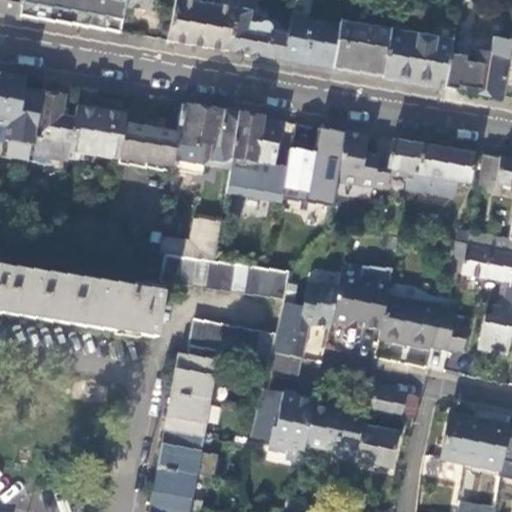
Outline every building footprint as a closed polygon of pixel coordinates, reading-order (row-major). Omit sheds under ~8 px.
[(0,0),(0,12),(17,16),(19,0),(0,0)] [(19,0),(17,16),(67,24),(117,33),(123,5),(123,0),(19,0)] [(123,0),(123,5),(144,10),(145,0),(123,0)] [(175,0),(173,0),(166,41),(190,45),(225,51),(233,9),(175,0)] [(252,14),(254,0),(236,0),(235,10),(233,9),(225,51),(249,55),(281,61),(282,56),(286,36),(246,29),(249,13),(252,14)] [(459,0),(458,9),(477,12),(480,2),(462,0),(459,0)] [(337,29),(289,21),(286,36),(282,56),(331,65),(337,29)] [(380,78),(388,32),(337,25),(337,29),(331,65),(330,69),(357,74),(380,78)] [(452,42),(388,32),(380,78),(404,82),(405,79),(444,86),(450,55),(452,42)] [(461,58),(450,55),(444,86),(443,89),(457,91),(458,87),(465,89),(464,92),(483,95),(500,98),(505,73),(508,58),(463,50),(461,58)] [(22,89),(25,78),(0,73),(0,124),(6,125),(3,141),(34,146),(43,92),(22,89)] [(66,96),(43,92),(34,146),(33,154),(50,157),(66,160),(68,149),(73,118),(62,116),(66,96)] [(195,164),(228,169),(231,157),(237,113),(210,109),(182,104),(178,131),(172,165),(172,170),(194,174),(195,164)] [(75,106),(73,118),(68,149),(117,158),(118,157),(123,122),(124,115),(75,106)] [(261,117),(237,113),(231,157),(271,164),(278,120),(261,117)] [(123,122),(118,157),(172,165),(178,131),(123,122)] [(359,134),(343,131),(335,181),(363,186),(364,182),(373,184),(378,160),(366,158),(367,152),(370,136),(359,134)] [(333,142),(292,135),(286,174),(304,177),(307,162),(323,165),(328,166),(333,142)] [(378,160),(373,184),(389,186),(391,175),(406,178),(415,179),(422,145),(404,141),(394,140),(390,162),(378,160)] [(415,179),(406,178),(405,189),(453,198),(456,181),(469,183),(474,153),(448,149),(422,145),(415,179)] [(50,157),(33,154),(32,160),(49,163),(50,157)] [(495,182),(499,158),(482,155),(476,190),(491,193),(497,183),(495,182)] [(511,159),(499,158),(495,182),(497,183),(511,185),(511,220),(509,237),(511,237),(511,159)] [(303,182),(320,185),(322,171),(323,165),(307,162),(304,177),(303,182)] [(393,204),(388,235),(399,237),(403,204),(393,204)] [(33,220),(22,218),(20,232),(30,234),(33,220)] [(195,218),(192,242),(190,257),(214,261),(220,222),(195,218)] [(469,233),(467,245),(466,248),(487,252),(490,236),(469,233)] [(399,237),(388,235),(386,248),(396,249),(399,237)] [(161,237),(159,253),(165,253),(180,256),(190,257),(192,242),(161,237)] [(276,239),(272,269),(287,271),(289,272),(299,266),(302,243),(276,239)] [(467,245),(451,243),(450,254),(465,256),(466,248),(467,245)] [(474,347),(506,354),(509,337),(511,324),(511,255),(487,252),(466,248),(465,256),(461,272),(504,280),(502,295),(499,295),(499,298),(490,303),(487,315),(481,314),(474,347)] [(180,256),(165,253),(160,279),(176,282),(180,256)] [(465,256),(450,254),(447,271),(461,272),(465,256)] [(272,269),(214,261),(190,257),(180,256),(176,282),(282,297),(283,294),(286,281),(287,271),(272,269)] [(0,312),(155,336),(161,300),(168,301),(171,287),(164,286),(163,291),(0,265),(0,312)] [(359,279),(340,276),(338,281),(330,321),(347,325),(355,317),(365,319),(364,323),(379,326),(386,298),(389,281),(392,268),(362,265),(360,275),(359,279)] [(315,325),(329,328),(330,321),(338,281),(323,278),(321,285),(306,282),(302,302),(282,299),(274,335),(270,351),(301,359),(307,329),(315,325)] [(297,283),(286,281),(283,294),(295,296),(297,283)] [(386,298),(379,326),(377,337),(429,348),(429,344),(446,347),(450,332),(451,323),(453,314),(434,311),(434,308),(386,298)] [(267,361),(270,351),(274,335),(193,320),(188,345),(267,361)] [(450,332),(446,347),(461,351),(466,326),(451,323),(450,332)] [(270,351),(267,361),(299,367),(301,359),(270,351)] [(215,362),(186,357),(179,355),(176,371),(172,392),(207,399),(210,383),(215,362)] [(299,367),(267,361),(266,368),(297,375),(299,367)] [(221,363),(215,362),(210,383),(217,384),(221,363)] [(313,394),(262,385),(256,409),(248,439),(275,444),(274,447),(302,452),(304,444),(313,394)] [(412,417),(416,396),(374,388),(370,408),(412,417)] [(207,399),(172,392),(169,408),(165,431),(200,437),(207,399)] [(330,397),(313,394),(304,444),(329,449),(339,460),(353,462),(353,460),(360,427),(361,417),(341,414),(342,407),(328,405),(330,397)] [(441,459),(498,470),(507,425),(450,413),(441,459)] [(511,476),(511,425),(509,425),(499,474),(511,476)] [(396,433),(360,427),(353,460),(389,467),(396,433)] [(200,437),(165,431),(161,451),(158,467),(194,474),(200,437)] [(203,452),(201,473),(214,474),(216,453),(203,452)] [(194,474),(158,467),(153,493),(150,505),(187,511),(194,474)] [(456,503),(455,511),(491,511),(492,508),(456,503)]
